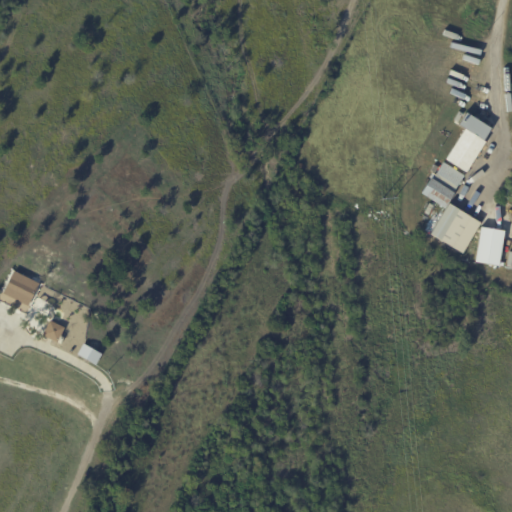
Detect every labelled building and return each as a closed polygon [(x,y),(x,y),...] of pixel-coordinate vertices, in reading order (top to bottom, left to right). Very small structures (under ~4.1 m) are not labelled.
[(485,143),(466,173),(462,171),(461,172),(466,176),(455,193),(434,180),(445,162),(453,167),(453,166),(445,161),(464,130),(485,143)] [(430,171),(434,165),(438,167),(434,174),(430,171)] [(452,196),(442,211),(418,195),(428,180),(452,196)] [(511,200),(503,195),(508,187),(511,189),(511,200)] [(480,223),(462,254),(440,240),(440,241),(429,235),(448,204),(480,223)] [(476,263),(498,265),(502,230),(479,228),(476,263)] [(1,295),(30,305),(38,281),(9,271),(1,295)] [(41,335),(56,343),(64,328),(49,320),(41,335)]
